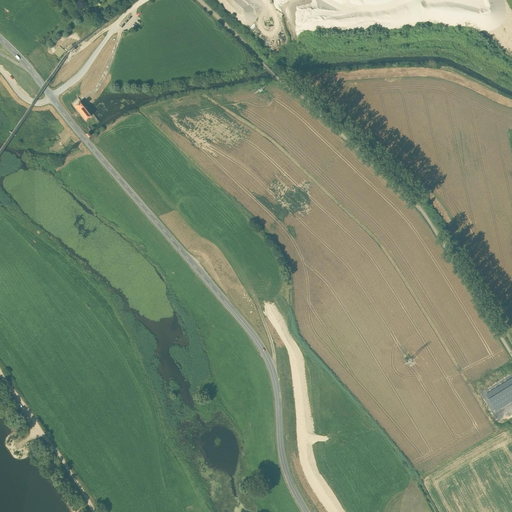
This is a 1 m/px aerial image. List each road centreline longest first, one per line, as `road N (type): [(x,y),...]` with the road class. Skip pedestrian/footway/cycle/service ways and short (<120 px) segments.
road 1 (tertiary): [(305,511),(286,474),(275,382),(257,340),(0,38)]
road 2 (track): [(0,69),(31,102),(47,101),(145,0)]
road 3 (track): [(0,370),(95,511)]
